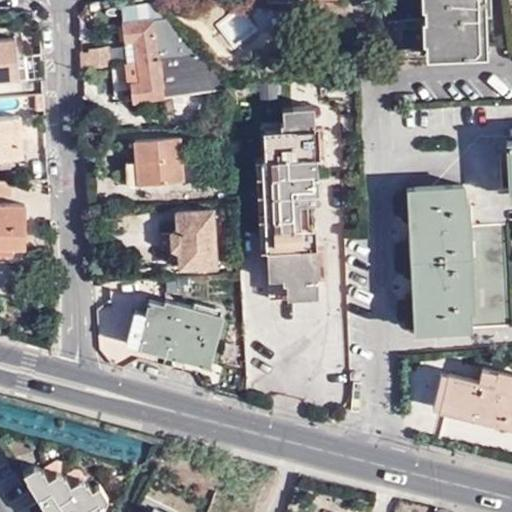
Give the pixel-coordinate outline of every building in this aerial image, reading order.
[(434,17),(433,0),(420,0),(421,7),(424,7),(424,17),(434,17)] [(433,0),(434,17),(435,55),(487,54),(485,0),(433,0)] [(119,8),(121,24),(150,20),(147,3),(119,8)] [(426,56),(435,55),(434,17),(424,17),(421,17),(422,41),(425,41),(426,56)] [(136,61),(198,52),(167,18),(150,20),(121,24),(126,62),(136,61)] [(22,35),(16,36),(19,64),(25,63),(22,35)] [(0,78),(20,76),(19,64),(16,36),(0,37),(0,78)] [(81,52),(82,68),(106,65),(106,50),(81,52)] [(229,87),(221,77),(198,52),(136,61),(138,79),(129,81),(131,102),(229,87)] [(138,79),(136,61),(126,62),(129,81),(138,79)] [(107,75),(88,83),(96,102),(115,94),(107,75)] [(44,109),(43,94),(36,94),(37,110),(44,109)] [(319,199),(314,105),(282,107),(284,129),(264,129),(265,157),(262,157),(269,297),(318,294),(313,199),(319,199)] [(0,158),(23,156),(20,115),(0,115),(0,158)] [(185,179),(181,136),(134,140),(136,161),(126,162),(128,185),(185,179)] [(0,186),(11,187),(11,171),(0,171),(0,186)] [(465,183),(414,185),(421,328),(510,324),(505,223),(467,224),(465,183)] [(0,243),(13,244),(25,244),(25,221),(33,221),(32,206),(25,206),(25,203),(0,203),(0,243)] [(171,232),(173,247),(179,250),(180,267),(216,265),(212,208),(176,210),(177,229),(171,232)] [(165,248),(173,247),(171,232),(164,232),(165,248)] [(0,243),(0,253),(13,254),(13,244),(0,243)] [(146,312),(137,345),(212,366),(226,314),(166,297),(164,303),(149,298),(146,312)] [(126,342),(137,345),(146,312),(135,309),(126,342)] [(447,371),(438,408),(511,425),(511,371),(498,368),(496,376),(480,373),(479,379),(447,371)] [(41,468),(39,464),(34,463),(22,471),(47,511),(99,511),(108,497),(99,482),(92,487),(87,479),(86,481),(84,478),(80,476),(70,482),(65,473),(63,474),(61,471),(56,470),(48,476),(42,467),(41,468)]
